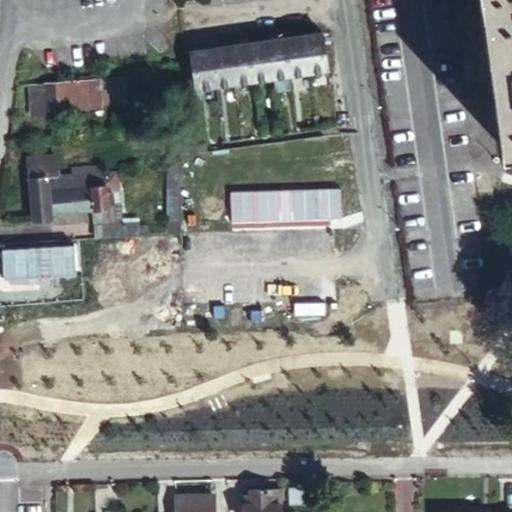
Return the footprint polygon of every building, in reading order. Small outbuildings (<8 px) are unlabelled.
[(511,0),(449,0),(462,80),(488,75),(498,141),(511,138),(511,0)] [(327,60),(322,27),(306,30),(310,62),(327,60)] [(310,62),(306,30),(286,33),(290,66),(310,62)] [(286,33),(268,36),(272,68),(274,83),(292,80),(290,66),(286,33)] [(268,36),(248,39),(252,71),(254,71),(272,68),(268,36)] [(229,42),(233,74),(236,74),(252,71),(248,39),(229,42)] [(211,45),(215,77),(233,74),(229,42),(211,45)] [(211,45),(192,47),(196,80),(215,77),(211,45)] [(121,70),(123,95),(138,95),(136,68),(121,70)] [(103,97),(123,95),(121,70),(101,71),(103,97)] [(29,80),(32,109),(47,107),(47,104),(101,100),(99,74),(43,78),(29,80)] [(200,147),(197,126),(172,128),(175,150),(200,147)] [(351,143),(349,127),(325,130),(328,147),(351,143)] [(265,141),(267,151),(288,148),(287,138),(265,141)] [(262,152),(267,151),(265,141),(255,143),(255,144),(255,147),(261,146),(262,152)] [(256,154),(262,152),(261,146),(255,147),(255,144),(192,154),(195,177),(258,167),(256,154)] [(182,151),(168,153),(168,189),(182,189),(182,170),(182,151)] [(29,172),(35,213),(52,211),(49,188),(75,182),(73,166),(57,169),(55,153),(27,157),(29,172)] [(72,161),(73,166),(104,162),(103,157),(72,161)] [(49,188),(52,211),(94,208),(96,235),(115,234),(136,233),(133,215),(123,216),(119,184),(107,186),(104,162),(73,166),(75,182),(49,188)] [(185,191),(195,189),(192,168),(182,170),(185,191)] [(258,223),(275,221),(350,210),(347,190),(343,191),(337,192),(336,180),(310,183),(311,192),(302,193),(299,198),(299,204),(282,206),(279,179),(252,183),(258,223)] [(181,229),(182,191),(182,189),(168,189),(168,229),(181,229)] [(199,226),(195,189),(185,191),(184,228),(199,226)] [(164,233),(165,266),(179,265),(178,233),(164,233)] [(96,235),(45,238),(46,244),(17,245),(17,276),(46,274),(47,270),(50,274),(58,273),(62,268),(62,259),(116,256),(115,234),(96,235)] [(179,265),(165,266),(165,275),(179,274),(179,265)] [(59,282),(16,283),(16,296),(2,297),(2,320),(17,320),(17,323),(38,322),(37,301),(60,300),(59,282)] [(180,330),(180,308),(169,308),(168,300),(119,302),(120,328),(149,327),(149,322),(168,322),(169,331),(180,330)] [(149,322),(149,327),(153,327),(153,331),(169,331),(168,322),(149,322)] [(32,333),(0,333),(0,391),(27,390),(27,348),(32,347),(32,333)] [(0,423),(0,440),(26,440),(26,423),(0,423)] [(281,511),(280,483),(251,484),(251,491),(244,491),(244,511),(281,511)] [(178,511),(215,511),(215,490),(178,491),(178,511)]
